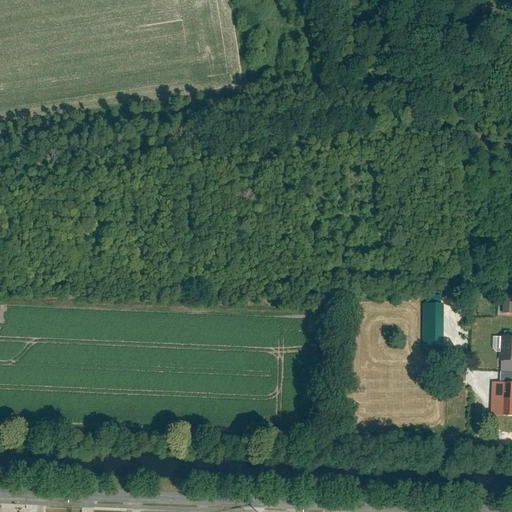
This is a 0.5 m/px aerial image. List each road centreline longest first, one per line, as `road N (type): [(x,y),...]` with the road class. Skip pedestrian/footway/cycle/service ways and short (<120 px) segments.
road 1 (track): [(0,425),(511,443)]
road 2 (tertiary): [(0,492),(458,511)]
